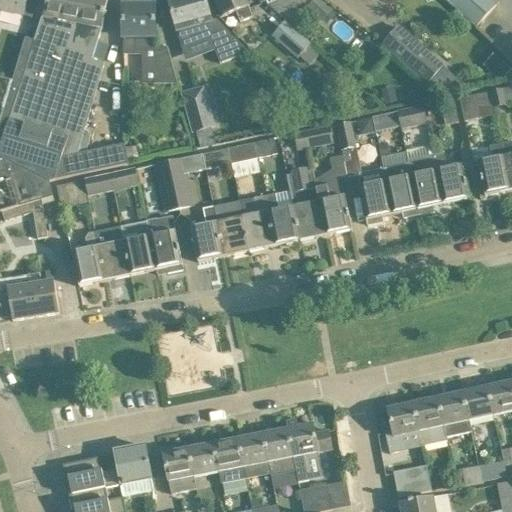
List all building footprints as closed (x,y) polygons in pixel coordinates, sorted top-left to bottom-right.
[(0,0),(0,13),(1,11),(24,17),(28,0),(0,0)] [(4,110),(0,123),(0,157),(35,174),(50,182),(57,181),(93,59),(103,30),(105,20),(109,0),(108,0),(49,0),(46,18),(43,17),(35,42),(26,39),(12,83),(4,110)] [(206,0),(168,0),(177,31),(192,27),(196,41),(210,37),(215,51),(220,64),(249,52),(221,24),(220,19),(212,21),(206,0)] [(216,0),(219,6),(223,17),(236,12),(241,23),(254,17),(246,0),(216,0)] [(314,0),(307,8),(322,22),(333,10),(322,0),(314,0)] [(489,0),(447,0),(477,26),(482,21),(491,12),(496,6),(489,0)] [(156,48),(156,37),(156,7),(123,7),(124,38),(124,55),(144,54),(152,71),(152,85),(178,85),(167,48),(156,48)] [(284,22),(272,38),(298,60),(311,44),(284,22)] [(445,66),(400,27),(382,48),(426,86),(427,85),(435,92),(451,74),(444,67),(445,66)] [(511,69),(494,53),(483,66),(502,82),(511,69)] [(0,111),(4,110),(12,83),(0,79),(0,111)] [(394,86),(381,89),(385,105),(397,102),(394,86)] [(511,86),(491,92),(492,98),(494,108),(511,104),(511,86)] [(216,127),(205,87),(181,93),(193,134),(216,127)] [(474,102),(492,98),(491,92),(459,99),(464,122),(478,119),(474,102)] [(454,100),(440,103),(445,126),(459,123),(454,100)] [(402,130),(427,125),(424,106),(413,108),(413,109),(399,111),(401,124),(402,128),(402,130)] [(383,115),(372,118),(375,133),(386,131),(401,128),(398,112),(383,115)] [(355,148),(356,148),(352,123),(337,126),(342,151),(346,173),(348,172),(359,170),(355,148)] [(331,126),(304,131),(308,150),(335,144),(331,126)] [(294,134),(298,152),(308,150),(304,131),(294,134)] [(254,144),(257,159),(278,155),(274,139),(254,144)] [(511,192),(511,191),(511,142),(502,144),(511,192)] [(231,164),(257,159),(254,144),(228,149),(231,164)] [(388,144),(379,146),(381,157),(390,155),(388,144)] [(486,197),(511,192),(502,144),(489,147),(492,160),(479,163),(486,197)] [(125,145),(113,147),(117,167),(129,165),(125,145)] [(206,169),(231,164),(228,149),(203,155),(205,167),(206,167),(206,169)] [(444,154),(434,156),(444,206),(470,200),(463,166),(447,169),(444,154)] [(205,167),(203,155),(169,162),(179,211),(195,208),(187,171),(205,167)] [(408,161),(411,176),(419,216),(434,213),(434,208),(444,206),(434,156),(408,161)] [(35,174),(0,157),(0,213),(2,212),(53,197),(50,182),(35,174)] [(165,214),(179,211),(169,162),(155,165),(165,214)] [(419,216),(411,176),(409,165),(394,168),(384,170),(393,216),(403,214),(404,219),(419,216)] [(312,171),(308,172),(307,168),(291,171),(292,175),(287,176),(290,192),(294,208),(301,242),(326,237),(319,203),(302,206),(298,192),(315,188),(317,188),(313,170),(312,171)] [(110,175),(114,192),(139,186),(136,169),(110,175)] [(383,223),(383,218),(393,216),(384,170),(357,175),(367,221),(368,221),(369,226),(383,223)] [(85,180),(89,197),(114,192),(110,175),(85,180)] [(59,196),(62,210),(90,204),(88,197),(89,197),(85,180),(57,187),(59,196)] [(346,197),(330,200),(327,187),(318,189),(317,188),(315,188),(319,203),(326,237),(353,232),(349,212),(346,197)] [(301,242),(294,208),(280,211),(276,195),(265,197),(276,247),(301,242)] [(53,197),(2,212),(5,222),(34,213),(38,240),(48,238),(43,205),(54,202),(53,197)] [(240,202),(243,218),(250,253),(276,247),(265,197),(254,199),(240,202)] [(199,263),(225,258),(218,223),(215,208),(203,210),(207,226),(192,229),(195,244),(199,263)] [(250,253),(243,218),(218,223),(225,258),(250,253)] [(176,232),(160,235),(157,220),(146,222),(147,223),(157,272),(167,270),(168,274),(183,271),(182,266),(183,266),(179,247),(176,232)] [(131,277),(157,272),(147,223),(136,225),(140,240),(125,243),(131,277)] [(96,232),(106,282),(131,277),(125,243),(122,228),(121,227),(96,232)] [(80,287),(106,282),(96,232),(89,234),(86,239),(88,250),(73,253),(80,287)] [(0,318),(13,316),(14,322),(60,315),(55,282),(41,284),(8,289),(9,292),(0,293),(0,318)] [(494,416),(511,412),(511,381),(488,387),(494,416)] [(463,393),(469,422),(494,416),(488,387),(463,393)] [(439,398),(448,437),(472,432),(469,422),(463,393),(439,398)] [(448,437),(439,398),(413,404),(423,447),(447,442),(446,438),(448,437)] [(401,437),(420,433),(413,404),(388,409),(392,424),(393,432),(386,434),(389,446),(391,455),(404,452),(401,437)] [(309,481),(304,457),(313,455),(333,451),(329,431),(316,434),(314,425),(288,430),(296,472),(299,483),(309,481)] [(296,472),(288,430),(263,435),(269,464),(271,475),(272,476),(296,472)] [(244,469),(269,464),(263,435),(238,439),(244,469)] [(244,469),(238,439),(214,444),(220,473),(222,484),(246,480),(244,469)] [(220,473),(214,444),(189,449),(195,478),(220,473)] [(122,486),(152,480),(146,447),(115,452),(118,469),(122,486)] [(164,454),(168,473),(169,483),(171,494),(182,492),(197,489),(195,478),(189,449),(164,454)] [(122,486),(118,469),(103,472),(100,458),(63,466),(68,487),(71,486),(72,494),(69,494),(70,496),(107,489),(122,486)] [(482,482),(498,479),(495,463),(479,466),(482,482)] [(461,470),(465,486),(482,482),(479,466),(461,470)] [(395,475),(399,498),(419,494),(427,493),(432,492),(427,467),(395,473),(394,473),(395,475)] [(511,490),(510,482),(497,485),(502,511),(511,508),(511,490)] [(301,491),(303,504),(331,499),(328,486),(301,491)] [(127,511),(125,498),(110,501),(107,489),(70,496),(72,511),(127,511)] [(401,511),(436,511),(434,497),(400,504),(401,511)] [(304,511),(327,511),(333,511),(331,499),(303,504),(304,511)]
